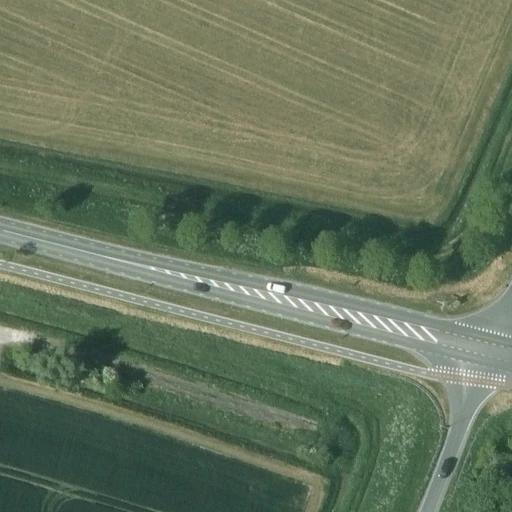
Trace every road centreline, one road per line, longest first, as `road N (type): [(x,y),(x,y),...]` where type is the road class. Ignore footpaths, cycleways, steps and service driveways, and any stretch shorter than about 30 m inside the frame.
road 1 (secondary): [(26,236),(488,348)]
road 2 (trunk): [(488,348),(426,511)]
